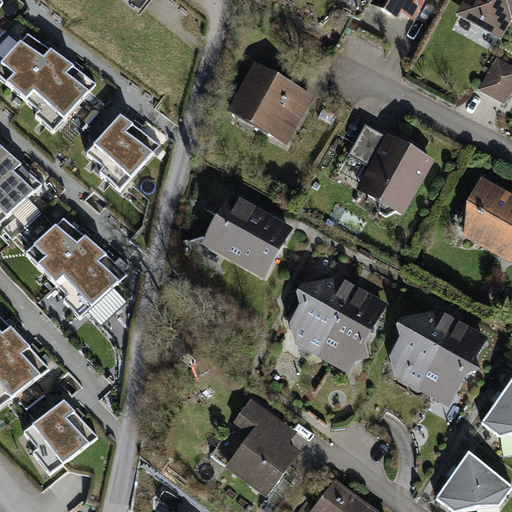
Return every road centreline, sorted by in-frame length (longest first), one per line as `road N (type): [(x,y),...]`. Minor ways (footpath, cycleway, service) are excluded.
road 1 (track): [(226,0),(151,273),(115,511)]
road 2 (residential): [(511,158),(354,72)]
